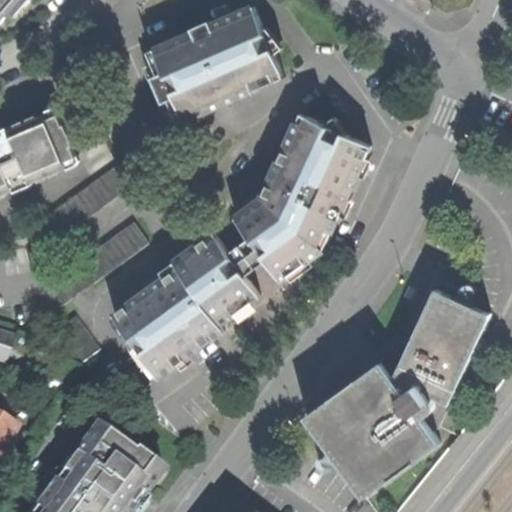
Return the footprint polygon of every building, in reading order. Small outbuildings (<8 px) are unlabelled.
[(0,0),(0,22),(19,0),(0,0)] [(178,44),(175,38),(149,49),(155,61),(159,73),(153,75),(153,76),(164,101),(170,98),(180,121),(198,113),(206,110),(202,100),(212,95),(216,106),(258,88),(255,81),(283,69),(276,52),(265,27),(256,4),(212,23),(194,30),(186,34),(188,40),(178,44)] [(193,26),(194,30),(212,23),(211,19),(201,23),(193,26)] [(269,25),(265,27),(276,52),(285,46),(269,25)] [(186,34),(175,38),(178,44),(188,40),(186,34)] [(159,73),(155,61),(145,65),(150,78),(153,76),(153,75),(159,73)] [(283,69),(255,81),(258,88),(286,76),(283,69)] [(202,100),(206,110),(216,106),(212,95),(202,100)] [(201,120),(198,113),(180,121),(170,98),(164,101),(161,102),(166,114),(169,113),(177,130),(201,120)] [(44,110),(45,112),(47,118),(59,113),(59,114),(62,113),(60,108),(51,107),(44,110)] [(9,127),(11,133),(47,118),(45,112),(9,127)] [(274,173),(281,176),(309,115),(303,112),(274,173)] [(0,192),(14,186),(13,183),(29,176),(31,179),(67,163),(66,160),(76,155),(72,145),(64,124),(59,114),(59,113),(47,118),(11,133),(10,134),(9,132),(7,130),(4,130),(1,130),(0,130),(0,192)] [(352,187),(359,174),(366,157),(372,144),(348,133),(325,123),(309,115),(281,176),(275,188),(249,207),(236,216),(247,232),(254,235),(270,256),(270,264),(282,279),(294,270),(308,261),(303,255),(318,244),(325,229),(332,231),(340,214),(347,200),(338,196),(344,184),(352,187)] [(337,116),(325,123),(348,133),(337,116)] [(66,123),(64,124),(72,145),(75,143),(66,123)] [(79,154),(76,155),(66,160),(67,163),(68,165),(69,168),(77,164),(81,159),(79,154)] [(374,160),(366,157),(359,174),(366,177),(374,160)] [(45,216),(50,245),(137,181),(122,160),(118,163),(45,216)] [(31,179),(32,181),(68,165),(67,163),(31,179)] [(275,188),(281,176),(274,173),(269,184),(245,201),(249,207),(275,188)] [(32,181),(31,179),(29,176),(13,183),(14,186),(15,189),(16,191),(32,184),(32,181)] [(338,196),(347,200),(348,197),(350,193),(352,187),(344,184),(338,196)] [(14,186),(0,192),(0,195),(15,189),(14,186)] [(347,200),(340,214),(347,217),(355,201),(348,197),(347,200)] [(57,277),(62,305),(150,242),(135,221),(57,277)] [(303,255),(308,261),(312,258),(325,248),(332,231),(325,229),(318,244),(303,255)] [(175,261),(179,267),(221,237),(216,231),(175,261)] [(251,243),(254,235),(228,255),(237,254),(247,267),(243,276),(270,256),(261,257),(251,243)] [(261,257),(270,256),(254,235),(251,243),(261,257)] [(114,314),(130,334),(134,332),(149,352),(145,355),(151,364),(160,376),(179,363),(193,353),(212,339),(214,337),(210,331),(221,323),(232,316),(249,303),(261,294),(251,279),(243,276),(228,255),(227,245),(221,237),(179,267),(151,288),(114,314)] [(228,255),(243,276),(247,267),(237,254),(228,255)] [(316,264),(312,258),(308,261),(294,270),(298,276),(316,264)] [(146,282),(151,288),(179,267),(175,261),(146,282)] [(441,441),(434,430),(439,426),(479,340),(492,313),(471,304),(437,288),(412,344),(402,365),(406,371),(401,374),(396,378),(384,360),(373,368),(307,416),(366,497),(441,441)] [(249,303),(232,316),(236,322),(254,309),(249,303)] [(55,331),(79,364),(100,349),(77,316),(55,331)] [(210,331),(214,337),(220,333),(226,329),(221,323),(210,331)] [(67,389),(81,367),(17,332),(14,339),(7,355),(67,389)] [(145,355),(149,352),(134,332),(130,334),(137,344),(145,355)] [(7,355),(14,339),(0,334),(0,362),(3,363),(7,355)] [(381,349),(373,368),(384,360),(396,378),(401,374),(406,371),(402,365),(412,344),(405,341),(399,340),(391,341),(385,345),(381,349)] [(147,367),(151,364),(145,355),(137,344),(132,347),(147,367)] [(193,353),(179,363),(184,369),(197,359),(193,353)] [(0,456),(18,427),(4,418),(0,416),(0,456)] [(103,428),(87,449),(147,493),(164,469),(140,451),(138,454),(103,428)] [(78,461),(69,474),(106,501),(103,504),(120,511),(119,511),(132,511),(142,499),(147,493),(87,449),(79,460),(78,461)] [(62,470),(68,475),(69,474),(78,461),(72,456),(62,470)] [(36,504),(43,509),(68,475),(62,470),(60,469),(44,490),(35,503),(36,504)] [(119,511),(120,511),(103,504),(106,501),(69,474),(68,475),(43,509),(40,511),(119,511)] [(142,499),(132,511),(142,511),(146,508),(149,504),(142,499)]
